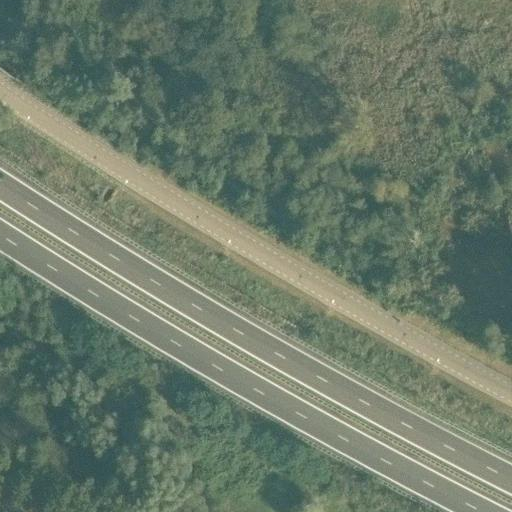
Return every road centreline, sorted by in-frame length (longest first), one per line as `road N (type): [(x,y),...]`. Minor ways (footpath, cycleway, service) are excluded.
road 1 (tertiary): [(0,93),(223,234),(511,396)]
road 2 (trunk): [(511,482),(273,353),(0,186)]
road 3 (trunk): [(0,236),(221,372),(478,511)]
